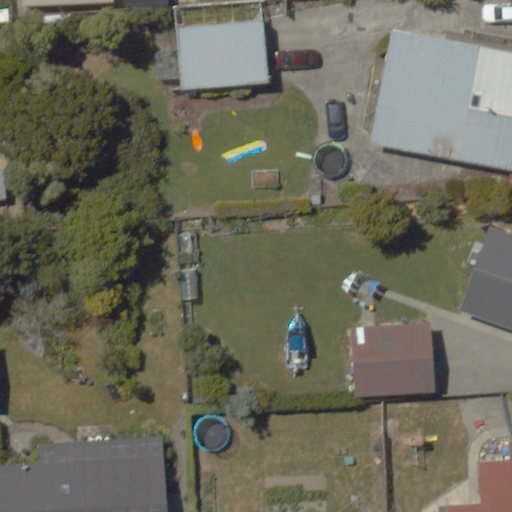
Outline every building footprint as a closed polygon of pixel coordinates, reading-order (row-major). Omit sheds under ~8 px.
[(272,0),(174,0),(178,75),(275,71),(272,0)] [(511,40),(389,17),(368,128),(511,155),(511,40)] [(511,223),(489,215),(457,303),(511,322),(511,223)] [(436,384),(436,313),(355,312),(354,383),(436,384)] [(164,511),(160,421),(0,428),(0,511),(164,511)] [(511,511),(511,424),(505,424),(505,450),(477,450),(477,490),(453,490),(453,511),(511,511)]
